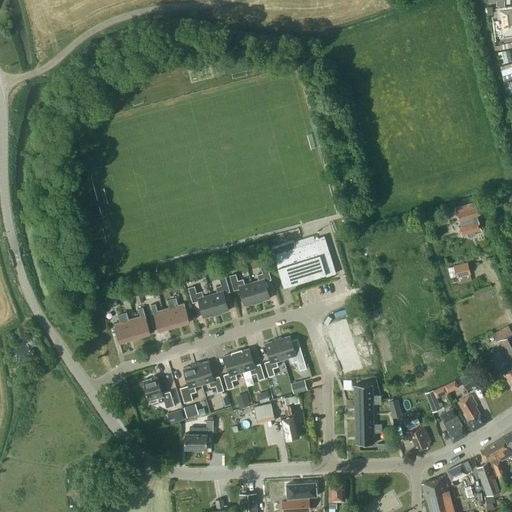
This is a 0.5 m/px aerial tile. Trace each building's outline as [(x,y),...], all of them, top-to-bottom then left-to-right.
[(494,6),(487,7),(488,14),(495,14),(494,6)] [(511,10),(501,12),(505,37),(511,35),(511,10)] [(511,42),(494,47),(495,51),(511,47),(511,42)] [(503,76),(504,81),(511,79),(511,66),(511,64),(500,66),(503,76)] [(347,196),(339,198),(341,204),(348,202),(347,196)] [(459,221),(461,221),(463,226),(460,227),(463,237),(469,235),(470,238),(478,236),(477,233),(483,231),(478,215),(480,214),(476,201),(455,208),(459,221)] [(327,276),(336,273),(324,236),(314,239),(315,242),(306,245),(296,248),(293,240),(271,247),(272,249),(274,255),(284,287),(326,274),(327,276)] [(454,266),(457,278),(471,274),(468,262),(454,266)] [(259,280),(252,282),(258,302),(270,298),(265,281),(271,280),(267,265),(261,267),(263,273),(257,275),(259,280)] [(245,306),(258,302),(252,282),(245,284),(243,279),(238,281),(236,274),(230,276),(234,291),(240,289),(245,306)] [(422,330),(405,275),(392,279),(394,286),(382,289),(398,344),(414,340),(412,333),(422,330)] [(211,295),(216,314),(229,310),(224,294),(230,292),(226,277),(219,279),(221,286),(216,287),(218,292),(211,295)] [(204,318),(216,314),(211,295),(204,297),(202,291),(197,293),(195,286),(188,288),(193,303),(199,301),(204,318)] [(154,290),(144,293),(146,300),(156,297),(154,290)] [(145,302),(142,294),(136,296),(138,303),(145,302)] [(179,325),(190,322),(184,303),(178,304),(176,297),(171,299),(179,325)] [(116,299),(108,301),(110,307),(118,305),(116,299)] [(169,328),(179,325),(171,299),(167,300),(169,307),(163,309),(169,328)] [(169,328),(163,309),(158,310),(156,303),(151,305),(158,331),(169,328)] [(140,337),(151,333),(143,307),(138,308),(140,315),(134,317),(140,337)] [(130,340),(140,337),(134,317),(129,319),(126,312),(122,313),(130,340)] [(130,340),(122,313),(117,314),(119,321),(113,323),(119,343),(130,340)] [(330,327),(334,339),(350,334),(346,322),(330,327)] [(502,372),(511,385),(511,332),(508,326),(493,334),(497,342),(511,367),(504,371),(502,372)] [(354,345),(350,334),(334,339),(338,350),(354,345)] [(283,337),(277,339),(284,359),(291,357),(292,362),(297,361),(300,370),(307,368),(298,339),(292,341),(290,336),(283,338),(283,337)] [(277,361),(284,359),(277,339),(272,340),(272,341),(265,343),(270,360),(264,362),(269,377),(275,375),(273,368),(278,367),(277,361)] [(17,354),(22,363),(35,356),(33,353),(34,352),(34,349),(33,347),(30,346),(29,346),(27,343),(10,352),(13,357),(17,354)] [(341,362),(358,356),(354,345),(338,350),(341,362)] [(236,351),(243,372),(250,370),(251,375),(257,373),(259,380),(265,378),(260,364),(254,365),(249,348),(242,351),(242,349),(236,351)] [(236,374),(243,372),(236,351),(231,353),(231,354),(224,356),(229,373),(223,375),(228,389),(234,388),(232,381),(237,379),(236,374)] [(438,355),(440,363),(448,360),(445,353),(438,355)] [(358,356),(341,362),(345,374),(362,369),(358,356)] [(195,364),(202,384),(209,382),(210,387),(216,386),(218,393),(224,391),(220,376),(214,378),(208,361),(201,363),(201,362),(195,364)] [(195,386),(202,384),(195,364),(190,365),(190,366),(183,369),(188,386),(182,387),(180,388),(184,403),(187,402),(193,400),(191,393),(196,392),(195,386)] [(24,366),(18,369),(21,375),(27,371),(24,366)] [(432,368),(419,372),(422,382),(435,378),(432,368)] [(460,378),(468,390),(478,384),(470,371),(460,378)] [(164,402),(166,408),(175,406),(170,391),(162,393),(157,375),(151,377),(151,378),(143,381),(149,400),(158,398),(159,403),(164,402)] [(292,386),(294,394),(308,390),(306,382),(292,386)] [(355,400),(381,399),(381,395),(373,395),(373,384),(354,385),(355,400)] [(425,394),(433,412),(442,409),(434,390),(425,394)] [(250,404),(247,393),(236,396),(240,408),(250,404)] [(282,417),(286,440),(299,437),(295,414),(297,414),(295,403),(294,403),(293,393),(285,395),(289,416),(282,417)] [(472,394),(459,401),(469,420),(468,421),(473,431),(486,423),(481,413),(480,413),(476,406),(478,405),(472,394)] [(355,414),(373,414),(373,404),(381,404),(381,399),(355,400),(355,414)] [(402,416),(397,399),(388,401),(393,418),(402,416)] [(271,403),(254,406),(257,419),(274,415),(271,403)] [(184,408),(188,418),(199,415),(196,404),(184,408)] [(448,432),(453,442),(467,434),(453,407),(440,415),(448,432)] [(168,414),(171,424),(185,420),(182,410),(168,414)] [(373,414),(355,414),(355,429),(382,428),(382,423),(374,424),(373,414)] [(418,446),(420,450),(429,446),(428,442),(429,442),(422,426),(419,427),(416,418),(404,423),(408,432),(406,433),(410,443),(412,442),(415,448),(418,446)] [(207,449),(207,434),(213,434),(213,421),(207,421),(207,428),(190,428),(189,434),(185,433),(185,448),(207,449)] [(356,444),(374,443),(374,433),(382,432),(382,428),(355,429),(356,444)] [(505,436),(480,450),(487,462),(478,467),(487,495),(508,489),(501,468),(502,468),(500,461),(511,455),(505,436)] [(472,468),(468,460),(447,470),(454,484),(455,487),(469,480),(466,471),(472,468)] [(427,511),(454,511),(445,474),(422,484),(427,501),(424,502),(427,511)] [(316,482),(286,484),(287,497),(289,497),(289,500),(282,501),(283,511),(286,511),(299,511),(299,506),(310,505),(310,499),(308,499),(308,496),(317,495),(316,482)] [(344,482),(330,482),(330,494),(329,494),(329,500),(329,508),(330,508),(336,508),(337,508),(337,500),(344,500),(344,498),(345,497),(345,495),(344,494),(344,482)] [(258,511),(257,493),(240,494),(241,511),(258,511)] [(492,494),(485,496),(487,504),(494,502),(492,494)] [(224,509),(222,499),(216,500),(218,510),(205,511),(225,511),(225,509),(224,509)]
